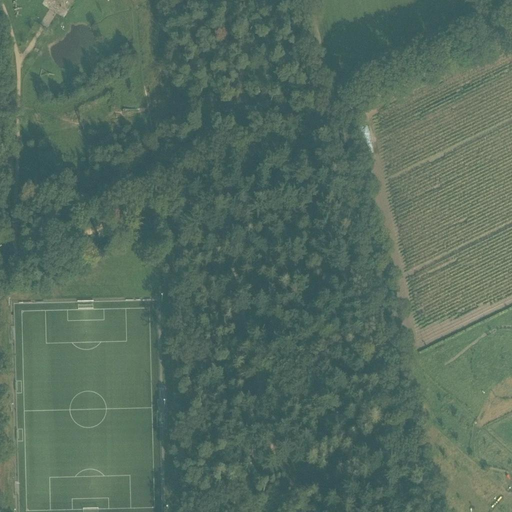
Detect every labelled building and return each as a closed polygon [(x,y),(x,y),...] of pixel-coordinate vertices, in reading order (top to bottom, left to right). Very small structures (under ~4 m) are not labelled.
[(47,0),(46,3),(64,14),(73,0),(47,0)] [(418,24),(412,25),(416,37),(422,35),(418,24)] [(394,45),(399,43),(394,31),(389,33),(394,45)] [(389,34),(383,37),(387,48),(393,46),(389,34)] [(371,53),(377,51),(374,40),(369,41),(371,53)]
